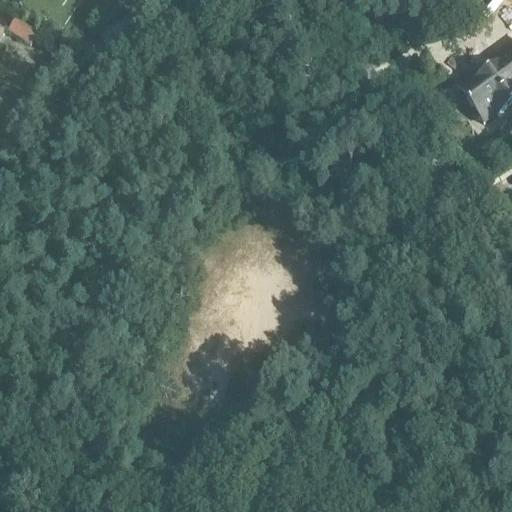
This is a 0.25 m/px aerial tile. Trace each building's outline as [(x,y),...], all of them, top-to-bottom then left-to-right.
[(509,36),(511,33),(511,5),(496,17),(509,36)] [(7,34),(30,49),(38,37),(15,21),(7,34)] [(3,66),(20,78),(35,57),(17,45),(3,66)] [(511,50),(497,61),(501,67),(475,86),(471,80),(457,91),(460,95),(458,99),(462,105),(467,105),(473,112),(472,117),(476,123),(480,123),(483,126),(496,117),(496,118),(497,119),(511,108),(511,50)] [(35,198),(19,189),(7,207),(23,217),(35,198)]
